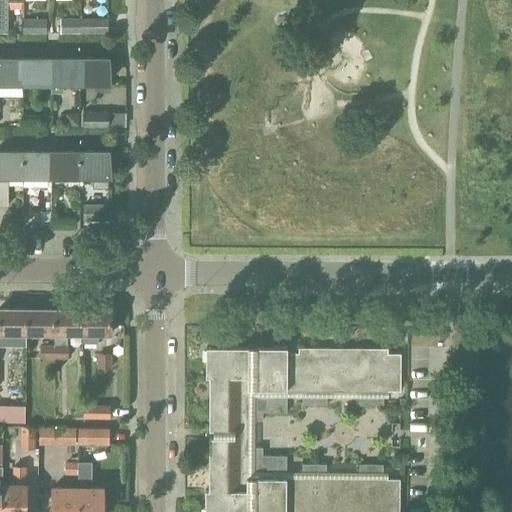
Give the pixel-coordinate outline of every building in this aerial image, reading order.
[(22,0),(0,0),(0,29),(8,29),(8,3),(23,3),(22,0)] [(22,35),(46,34),(45,19),(22,20),(22,35)] [(84,35),(84,20),(60,20),(61,35),(84,35)] [(84,35),(107,35),(107,20),(84,20),(84,35)] [(0,83),(22,83),(22,59),(0,58),(0,83)] [(51,84),(51,59),(22,59),(22,83),(51,84)] [(80,84),(80,59),(51,59),(51,84),(51,93),(63,93),(63,84),(80,84)] [(80,59),(80,84),(94,84),(94,91),(109,92),(109,59),(80,59)] [(82,113),(82,128),(108,128),(108,113),(82,113)] [(23,117),(23,128),(37,128),(37,117),(23,117)] [(22,176),(22,152),(0,151),(0,206),(8,206),(8,176),(22,176)] [(22,152),(22,176),(51,176),(51,152),(22,152)] [(51,152),(51,176),(80,176),(80,152),(51,152)] [(80,152),(80,176),(92,176),(92,189),(108,189),(108,152),(80,152)] [(110,203),(106,203),(83,204),(83,222),(110,221),(110,203)] [(0,333),(26,334),(27,309),(0,309),(0,333)] [(55,310),(27,309),(26,334),(54,334),(55,310)] [(55,347),(55,358),(68,358),(68,334),(83,334),(83,310),(55,310),(54,334),(55,347)] [(111,310),(83,310),(83,334),(83,343),(99,344),(99,334),(111,334),(111,310)] [(209,430),(239,431),(248,431),(248,348),(230,348),(230,345),(228,342),(226,340),(224,339),(221,338),(218,339),(215,340),(213,342),(212,345),(211,348),(211,361),(206,361),(206,378),(209,378),(209,395),(214,395),(213,412),(209,412),(209,430)] [(40,358),(55,358),(55,347),(40,347),(40,358)] [(257,391),(285,391),(286,354),(274,353),(274,348),(257,348),(257,391)] [(285,391),(313,391),(313,349),(298,349),(298,354),(286,354),(285,391)] [(331,349),(313,349),(313,391),(343,391),(343,354),(331,354),(331,349)] [(343,391),(370,391),(370,349),(355,349),(355,354),(343,354),(343,391)] [(387,349),(370,349),(370,391),(400,392),(400,354),(387,354),(387,349)] [(99,355),(99,369),(110,369),(111,355),(99,355)] [(254,397),(254,421),(262,421),(262,413),(286,413),(286,397),(254,397)] [(314,406),(314,397),(302,397),(302,405),(314,406)] [(326,397),(314,397),(314,406),(326,406),(326,397)] [(371,406),(371,398),(359,398),(359,406),(371,406)] [(383,398),(371,398),(371,406),(383,406),(383,398)] [(83,407),(83,420),(109,420),(109,408),(83,407)] [(22,427),(22,449),(35,449),(35,427),(22,427)] [(77,429),(41,429),(41,443),(77,443),(77,429)] [(78,445),(86,445),(109,445),(109,430),(78,430),(78,445)] [(209,511),(246,511),(247,479),(248,439),(209,438),(208,457),(213,457),(213,474),(208,474),(208,491),(205,491),(205,508),(210,508),(209,511)] [(286,456),(268,456),(262,456),(262,448),(254,448),(254,472),(286,473),(286,456)] [(80,474),(80,463),(66,463),(66,474),(80,474)] [(80,488),(79,511),(102,511),(103,488),(95,488),(94,463),(80,463),(80,474),(80,488)] [(314,473),(314,465),(302,464),(302,473),(314,473)] [(326,465),(314,465),(314,473),(326,473),(326,465)] [(371,473),(371,465),(359,465),(358,473),(371,473)] [(383,465),(371,465),(371,473),(383,473),(383,465)] [(2,484),(2,511),(26,511),(27,484),(26,484),(25,467),(13,467),(14,484),(2,484)] [(283,511),(284,479),(256,479),(255,511),(283,511)] [(284,479),(283,511),(311,511),(311,479),(284,479)] [(339,511),(340,479),(311,479),(311,511),(339,511)] [(340,479),(339,511),(371,511),(372,479),(340,479)] [(399,511),(399,480),(372,479),(371,511),(399,511)] [(79,511),(80,488),(53,487),(53,511),(79,511)]
